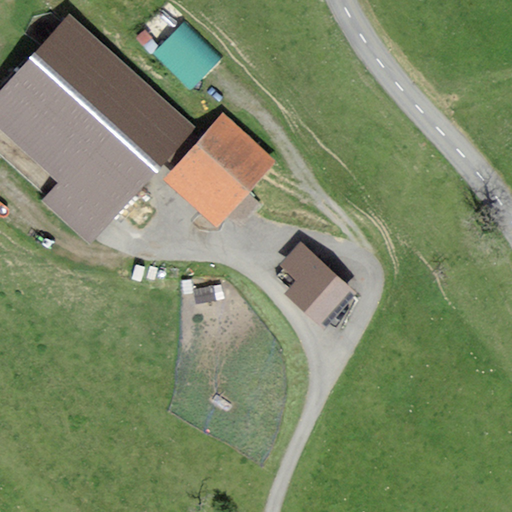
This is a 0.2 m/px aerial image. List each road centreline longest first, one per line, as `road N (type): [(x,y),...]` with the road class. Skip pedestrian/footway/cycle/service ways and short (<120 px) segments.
road 1 (residential): [(271,511),(325,369),(374,285),(361,244)]
road 2 (secondary): [(342,0),(366,44),(511,221)]
